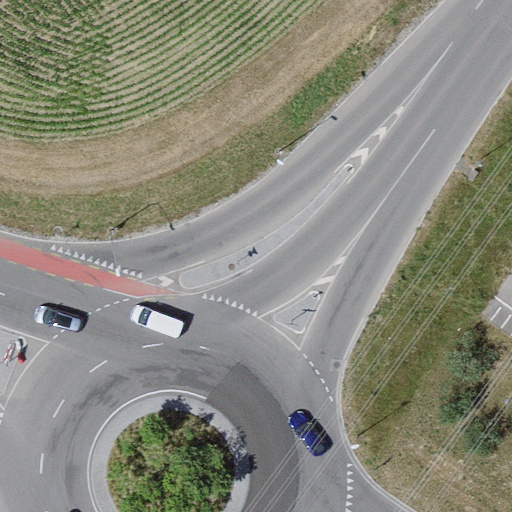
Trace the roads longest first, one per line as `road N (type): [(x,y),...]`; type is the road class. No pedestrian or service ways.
road 1 (residential): [(438,100),(344,144),(243,225),(157,258),(0,266)]
road 2 (residential): [(381,205),(311,267),(185,345)]
road 3 (residential): [(294,428),(381,205)]
road 4 (secondary): [(146,346),(110,358),(55,409),(37,481)]
road 5 (secondary): [(146,346),(0,299)]
road 6 (secondary): [(294,428),(248,369),(185,345)]
road 7 (residential): [(438,100),(511,5)]
